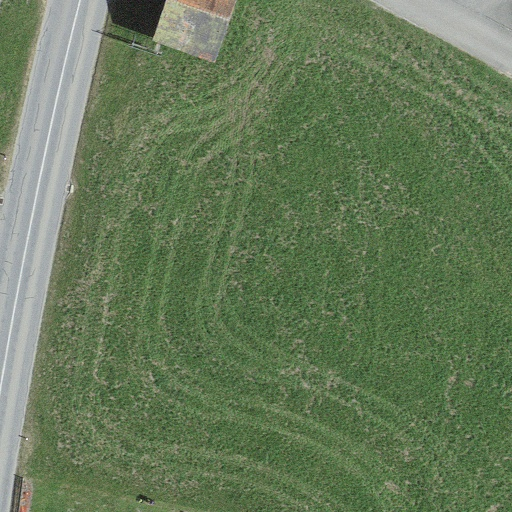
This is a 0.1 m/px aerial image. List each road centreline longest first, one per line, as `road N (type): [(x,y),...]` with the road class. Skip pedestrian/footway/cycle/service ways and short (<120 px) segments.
road 1 (secondary): [(81,0),(45,130),(0,382)]
road 2 (residential): [(511,59),(403,0)]
